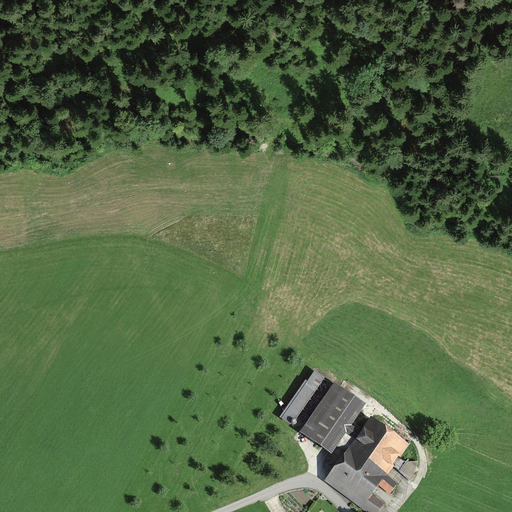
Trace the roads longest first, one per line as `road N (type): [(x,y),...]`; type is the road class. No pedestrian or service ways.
road 1 (unclassified): [(219,511),(299,482),(321,486),(348,511)]
road 2 (track): [(273,153),(280,123),(228,51)]
